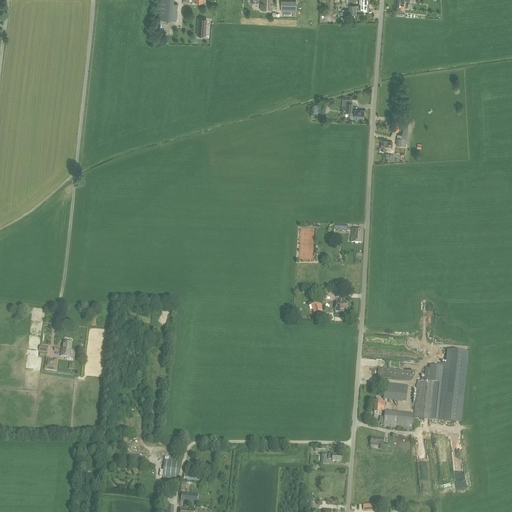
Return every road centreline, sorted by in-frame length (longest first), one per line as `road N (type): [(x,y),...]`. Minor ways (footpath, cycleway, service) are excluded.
road 1 (unclassified): [(348,511),(381,0)]
road 2 (track): [(51,350),(93,0)]
